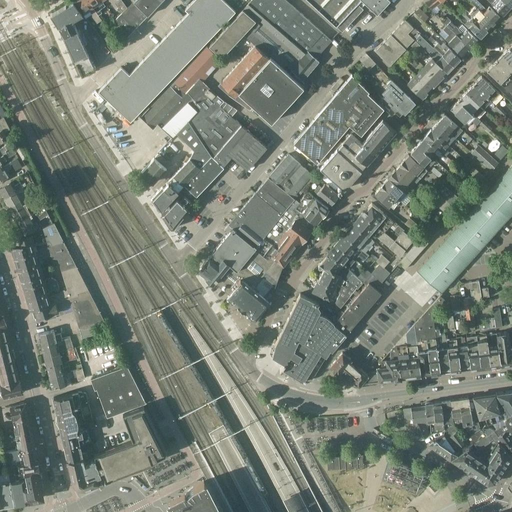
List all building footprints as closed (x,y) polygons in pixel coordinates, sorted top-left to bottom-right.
[(73,0),(73,1),(83,14),(86,18),(91,14),(92,15),(92,16),(97,23),(101,20),(98,15),(86,0),(73,0)] [(102,1),(101,0),(86,0),(98,15),(101,13),(96,5),(102,1)] [(115,0),(101,0),(102,1),(102,0),(108,0),(110,2),(114,7),(116,5),(121,12),(123,10),(115,0)] [(115,0),(123,10),(126,7),(120,0),(115,0)] [(134,0),(127,7),(117,17),(115,19),(128,36),(142,22),(149,15),(148,15),(156,7),(156,6),(161,0),(134,0)] [(183,66),(218,28),(235,11),(224,0),(193,0),(185,9),(188,12),(159,43),(183,66)] [(315,57),(251,0),(243,9),(236,17),(253,32),(274,51),(270,55),(271,55),(284,66),(286,64),(291,69),(303,79),(319,61),(315,57)] [(286,0),(251,0),(315,57),(331,40),(286,0)] [(377,14),(389,0),(310,0),(343,30),(363,9),(361,7),(365,3),(377,14)] [(431,9),(442,1),(440,0),(428,0),(425,3),(431,9)] [(479,9),(483,13),(494,23),(496,21),(497,20),(499,19),(499,18),(500,17),(489,6),(486,9),(483,5),(479,2),(477,0),(469,0),(475,6),(476,6),(479,9)] [(488,0),(491,3),(503,14),(510,6),(503,0),(488,0)] [(66,5),(50,14),(61,31),(82,75),(95,69),(73,20),(83,14),(73,1),(66,5)] [(469,13),(472,16),(479,9),(476,6),(469,13)] [(419,8),(414,12),(420,18),(425,22),(429,17),(419,8)] [(468,28),(470,26),(472,28),(481,37),(487,30),(476,20),(472,16),(469,13),(466,10),(466,11),(463,8),(460,10),(463,14),(468,20),(464,24),(468,28)] [(476,20),(487,30),(494,23),(483,13),(476,20)] [(253,32),(236,17),(209,46),(223,59),(228,53),(227,51),(243,34),(247,38),(253,32)] [(408,33),(413,27),(412,26),(405,19),(400,25),(408,33)] [(451,21),(447,25),(470,48),(478,40),(467,29),(463,33),(459,29),(455,26),(451,21)] [(414,39),(408,33),(400,25),(395,30),(410,44),(414,39)] [(447,40),(448,41),(463,56),(470,48),(447,25),(443,29),(450,36),(447,40)] [(405,48),(410,44),(395,30),(391,34),(405,48)] [(218,85),(229,95),(248,109),(252,105),(244,97),(277,62),(270,56),(269,57),(271,55),(270,55),(274,51),(253,32),(247,38),(255,45),(222,82),(221,81),(218,85)] [(429,54),(432,57),(447,72),(454,65),(434,46),(420,33),(416,38),(418,40),(417,41),(430,53),(429,54)] [(390,64),(405,48),(391,34),(376,50),(390,64)] [(112,51),(120,43),(115,38),(108,46),(112,51)] [(416,41),(411,45),(416,50),(420,45),(416,41)] [(454,65),(460,59),(449,48),(446,50),(437,42),(434,46),(454,65)] [(121,66),(99,90),(119,110),(130,121),(183,66),(159,43),(129,74),(121,66)] [(215,67),(222,60),(207,46),(174,81),(169,86),(169,87),(150,107),(149,107),(141,115),(153,127),(157,123),(162,127),(188,101),(205,83),(203,80),(208,75),(205,72),(212,64),(215,67)] [(511,48),(509,46),(506,49),(506,50),(502,54),(511,63),(511,48)] [(407,50),(403,54),(407,58),(411,54),(407,50)] [(366,52),(359,59),(369,69),(376,63),(366,52)] [(511,63),(502,54),(497,59),(494,62),(511,79),(511,63)] [(439,80),(447,72),(432,57),(424,66),(439,80)] [(399,58),(395,63),(399,67),(403,62),(399,58)] [(303,86),(277,62),(244,97),(252,105),(271,122),(303,86)] [(511,80),(511,79),(494,62),(487,70),(506,88),(511,80)] [(416,74),(431,89),(439,80),(424,66),(416,74)] [(369,91),(352,74),(326,105),(349,125),(361,135),(384,108),(368,93),(369,91)] [(407,83),(423,97),(431,89),(416,74),(407,83)] [(476,80),(474,83),(492,101),(499,93),(481,76),(476,80)] [(403,111),(404,112),(414,102),(391,79),(387,83),(391,88),(386,94),(378,102),(392,115),(391,114),(394,110),(399,115),(403,111)] [(188,101),(195,110),(197,111),(188,120),(203,143),(212,155),(213,156),(241,124),(241,123),(240,123),(231,116),(237,109),(225,101),(213,91),(205,83),(188,101)] [(467,91),(485,108),(492,101),(474,83),(471,86),(471,87),(467,91)] [(485,108),(467,91),(461,96),(459,99),(477,116),(485,108)] [(477,116),(459,99),(455,102),(450,108),(451,108),(448,112),(455,119),(458,115),(464,121),(465,120),(469,125),(477,116)] [(498,112),(503,108),(498,104),(494,108),(498,112)] [(326,105),(312,121),(336,141),(349,125),(326,105)] [(507,113),(503,108),(498,112),(503,117),(507,113)] [(456,138),(463,130),(445,113),(438,121),(456,138)] [(10,129),(4,117),(0,119),(0,141),(0,142),(9,136),(6,132),(10,129)] [(383,119),(362,143),(375,154),(395,130),(383,119)] [(484,128),(488,123),(484,119),(480,123),(484,128)] [(190,158),(174,175),(184,184),(186,186),(213,157),(212,156),(212,155),(203,143),(188,120),(176,133),(177,133),(194,150),(190,158)] [(312,121),(306,127),(300,135),(293,143),(317,163),(336,141),(312,121)] [(438,121),(431,129),(449,145),(456,138),(438,121)] [(493,128),(488,123),(484,128),(489,132),(493,128)] [(247,169),(267,146),(241,124),(214,156),(224,164),(232,155),(247,169)] [(424,136),(424,137),(442,153),(446,156),(449,152),(445,149),(449,145),(431,129),(431,128),(424,136)] [(339,185),(338,187),(337,188),(338,189),(339,190),(340,190),(340,189),(342,187),(344,189),(361,170),(359,168),(364,162),(366,164),(375,154),(362,143),(351,133),(342,142),(342,143),(337,149),(320,168),(339,185)] [(442,153),(424,137),(418,144),(436,160),(439,163),(442,159),(439,157),(442,153)] [(13,143),(23,159),(28,156),(19,140),(13,143)] [(0,168),(4,166),(1,162),(7,159),(7,158),(9,156),(10,157),(17,152),(11,142),(6,145),(8,149),(6,150),(7,152),(0,156),(0,168)] [(418,144),(411,152),(429,169),(436,160),(418,144),(417,144),(418,144)] [(498,162),(478,144),(472,152),(491,169),(498,162)] [(0,150),(0,156),(7,152),(6,150),(8,149),(6,145),(3,147),(5,151),(3,152),(2,150),(0,150)] [(168,160),(159,152),(155,157),(154,157),(141,172),(140,174),(140,176),(145,181),(148,181),(149,179),(152,182),(153,183),(167,167),(166,167),(168,160)] [(312,174),(288,154),(278,166),(305,189),(313,180),(310,177),(312,174)] [(408,154),(402,161),(421,178),(427,170),(409,154),(408,154)] [(186,186),(196,196),(224,167),(213,157),(186,186)] [(4,167),(4,166),(0,168),(0,181),(9,175),(7,172),(13,168),(12,166),(13,165),(16,171),(23,166),(18,158),(4,167)] [(417,181),(421,178),(402,161),(395,169),(400,173),(414,186),(417,188),(421,184),(417,181)] [(462,268),(474,255),(506,220),(511,213),(511,164),(417,270),(428,281),(441,292),(462,268)] [(278,166),(268,177),(291,196),(295,192),(296,193),(298,191),(301,193),(305,189),(278,166)] [(441,175),(433,168),(431,171),(439,178),(441,175)] [(473,180),(479,186),(486,178),(474,168),(470,172),(475,177),(473,180)] [(314,172),(317,175),(322,178),(326,182),(330,185),(332,182),(316,169),(314,172)] [(408,193),(414,186),(400,173),(395,169),(389,176),(408,193)] [(184,184),(174,175),(168,181),(151,199),(159,211),(176,193),(177,195),(185,186),(184,184)] [(317,175),(314,179),(318,183),(322,178),(317,175)] [(389,177),(382,184),(401,200),(408,193),(389,176),(388,177),(389,177)] [(291,196),(268,177),(255,192),(281,214),(290,203),(293,206),(297,201),(294,198),(297,195),(296,193),(295,192),(291,196)] [(0,187),(0,191),(4,198),(24,186),(24,187),(26,186),(25,184),(23,185),(22,182),(15,186),(12,180),(0,187)] [(473,192),(479,186),(473,180),(467,187),(473,192)] [(326,182),(325,183),(321,187),(320,185),(315,191),(317,193),(330,204),(336,197),(338,195),(328,186),(330,185),(326,182)] [(460,188),(455,183),(451,187),(456,192),(460,188)] [(394,208),(401,200),(382,184),(375,193),(394,208)] [(437,192),(441,196),(455,207),(456,208),(462,200),(444,184),(437,192)] [(4,198),(9,207),(31,194),(30,192),(28,193),(24,187),(24,186),(4,198)] [(190,196),(196,201),(198,198),(187,187),(184,190),(190,196)] [(190,196),(184,190),(177,198),(180,200),(185,195),(188,198),(190,196)] [(322,215),(322,216),(328,208),(308,191),(302,198),(301,199),(319,213),(322,215)] [(230,223),(256,245),(257,244),(281,214),(255,192),(238,213),(230,223)] [(9,207),(14,216),(28,208),(26,203),(32,200),(30,197),(32,196),(31,194),(9,207)] [(188,198),(185,195),(180,200),(177,198),(161,214),(166,222),(174,214),(175,215),(181,209),(179,208),(188,198)] [(435,203),(448,215),(455,207),(441,196),(435,203)] [(175,215),(174,214),(166,222),(170,228),(174,228),(191,207),(188,205),(191,201),(188,198),(179,208),(181,209),(175,215)] [(300,203),(297,201),(293,206),(316,223),(322,216),(322,215),(319,213),(301,199),(300,201),(300,202),(300,203)] [(302,241),(310,230),(316,223),(293,206),(290,203),(281,214),(257,244),(265,250),(283,265),(283,264),(302,241)] [(400,234),(394,240),(405,250),(414,240),(404,231),(405,230),(394,221),(393,221),(372,203),(363,213),(362,212),(361,213),(362,213),(384,232),(391,224),(395,227),(394,229),(400,234)] [(19,225),(45,209),(43,204),(31,212),(28,208),(14,216),(19,225)] [(45,209),(19,225),(24,234),(38,226),(36,222),(48,214),(45,209)] [(362,213),(353,224),(368,236),(371,239),(376,233),(378,234),(376,236),(378,237),(400,256),(405,250),(394,240),(384,232),(362,213)] [(409,217),(404,222),(416,231),(420,226),(409,217)] [(444,222),(438,218),(434,222),(440,227),(444,222)] [(13,245),(12,246),(15,256),(35,250),(47,246),(46,246),(63,241),(54,223),(43,228),(44,233),(46,238),(42,239),(43,242),(32,245),(29,235),(26,236),(25,236),(21,237),(16,239),(16,240),(15,241),(16,244),(13,246),(13,245)] [(256,245),(230,223),(225,229),(229,232),(209,256),(225,269),(214,282),(229,294),(242,279),(265,250),(257,244),(256,245)] [(359,246),(358,247),(365,252),(374,242),(371,239),(368,236),(353,224),(344,234),(359,246)] [(336,243),(351,255),(356,259),(358,256),(364,261),(365,260),(369,255),(365,252),(358,247),(359,246),(344,234),(336,243)] [(398,263),(399,263),(405,269),(429,242),(422,236),(398,263)] [(52,258),(58,259),(58,258),(70,254),(63,241),(46,246),(47,247),(35,251),(35,250),(15,256),(18,268),(39,262),(39,261),(52,257),(52,258)] [(348,268),(356,259),(351,255),(336,243),(329,252),(348,268)] [(256,318),(270,301),(283,265),(265,250),(242,279),(229,294),(229,295),(230,296),(227,299),(227,301),(231,304),(233,304),(235,301),(238,304),(237,305),(245,311),(246,310),(249,312),(246,315),(246,318),(250,321),(252,320),(255,317),(256,318)] [(345,279),(347,280),(358,287),(356,289),(357,290),(363,282),(357,277),(358,276),(348,268),(329,252),(318,265),(319,265),(321,266),(323,267),(340,275),(339,276),(345,279)] [(58,258),(58,259),(61,270),(76,266),(70,254),(58,258)] [(376,261),(379,263),(384,267),(385,266),(390,261),(382,254),(379,257),(376,261)] [(213,283),(214,282),(225,269),(209,256),(198,269),(199,270),(199,272),(202,275),(205,274),(207,276),(206,277),(213,283)] [(39,262),(18,268),(22,281),(43,274),(39,262)] [(378,264),(372,273),(382,282),(386,278),(390,272),(384,267),(379,263),(378,264)] [(67,290),(61,292),(64,294),(68,293),(70,298),(78,295),(77,292),(88,289),(76,266),(61,270),(67,290)] [(337,284),(341,286),(345,279),(339,276),(340,275),(323,267),(318,280),(335,288),(337,284)] [(358,276),(357,277),(363,282),(366,285),(369,282),(381,292),(384,290),(379,286),(382,282),(379,279),(366,268),(358,276)] [(22,281),(27,298),(48,291),(58,288),(56,280),(50,276),(44,278),(43,274),(22,281)] [(345,279),(341,286),(337,293),(339,294),(334,302),(341,307),(352,293),(355,290),(356,289),(358,287),(347,280),(345,279)] [(318,280),(314,291),(330,299),(335,288),(318,280)] [(482,299),(479,280),(470,281),(474,303),(482,301),(482,299)] [(359,293),(356,296),(334,322),(346,333),(381,292),(369,282),(366,285),(359,293)] [(82,338),(97,333),(94,325),(105,322),(88,289),(77,292),(78,295),(70,298),(72,304),(82,338)] [(64,294),(61,292),(49,296),(48,291),(27,298),(31,309),(70,298),(68,293),(64,294)] [(345,334),(346,333),(334,322),(333,321),(332,319),(330,317),(328,316),(324,314),(322,313),(321,313),(319,313),(320,309),(319,306),(317,305),(319,302),(300,293),(294,305),(292,304),(290,308),(292,309),(277,340),(275,339),(273,343),(275,344),(274,350),(276,351),(274,356),(276,358),(284,362),(280,369),(281,370),(283,367),(285,368),(285,369),(285,370),(303,381),(304,381),(305,381),(306,381),(307,381),(308,381),(310,380),(311,380),(312,379),(312,378),(326,355),(330,350),(332,351),(337,345),(345,334)] [(451,295),(453,311),(461,309),(459,294),(451,295)] [(433,314),(446,300),(441,295),(414,325),(415,329),(416,337),(419,355),(421,375),(440,373),(441,373),(435,330),(433,314)] [(70,298),(31,309),(31,310),(32,309),(35,317),(38,318),(45,316),(46,319),(56,316),(55,312),(63,310),(62,307),(72,304),(70,298)] [(463,299),(467,321),(475,320),(471,298),(463,299)] [(499,308),(494,308),(493,308),(494,317),(496,326),(502,325),(501,318),(499,308)] [(453,311),(446,312),(447,317),(450,335),(457,334),(453,311)] [(3,317),(0,317),(0,340),(10,338),(8,332),(6,324),(4,317),(3,317)] [(475,320),(467,321),(466,322),(466,328),(476,327),(475,320)] [(415,329),(414,325),(405,334),(411,377),(421,376),(422,376),(421,375),(419,355),(416,337),(415,329)] [(41,344),(63,339),(62,333),(56,334),(55,329),(39,333),(41,344)] [(451,372),(447,340),(442,341),(440,329),(435,330),(441,373),(450,372),(451,372)] [(508,331),(497,333),(502,365),(511,363),(511,359),(511,356),(511,354),(508,331)] [(497,333),(496,333),(486,334),(491,366),(500,365),(500,366),(501,366),(502,365),(497,333)] [(405,334),(396,344),(397,352),(398,354),(400,368),(401,378),(411,377),(405,334)] [(486,334),(477,336),(482,367),(490,366),(490,367),(491,367),(491,366),(486,334)] [(467,337),(468,345),(471,369),(477,368),(480,368),(481,368),(481,367),(482,367),(477,336),(467,337)] [(41,344),(44,355),(74,347),(70,337),(63,339),(41,344)] [(12,348),(10,338),(0,340),(0,351),(12,348)] [(471,369),(468,345),(464,345),(462,338),(457,339),(461,370),(471,369),(472,369),(471,369)] [(457,339),(447,340),(451,372),(460,370),(460,371),(461,371),(461,370),(457,339)] [(368,375),(363,381),(363,382),(394,378),(395,379),(401,378),(400,368),(398,354),(397,352),(396,344),(389,352),(389,361),(387,361),(380,362),(381,367),(376,367),(376,370),(372,370),(368,375)] [(44,355),(47,365),(68,360),(77,357),(74,347),(44,355)] [(0,361),(15,358),(12,348),(0,351),(0,361)] [(362,382),(363,382),(363,381),(368,375),(357,365),(355,368),(349,362),(351,360),(343,353),(342,352),(331,365),(331,366),(338,373),(341,370),(351,378),(351,379),(359,386),(362,382)] [(15,358),(0,361),(0,372),(17,367),(15,358)] [(47,365),(49,376),(71,371),(68,360),(47,365)] [(128,366),(90,379),(95,390),(96,390),(107,417),(146,403),(128,366)] [(0,383),(20,378),(17,367),(0,372),(0,383)] [(78,369),(71,371),(49,376),(52,387),(72,381),(71,377),(72,377),(73,378),(77,377),(78,380),(85,379),(83,368),(78,369)] [(0,383),(0,397),(23,392),(23,391),(22,391),(19,379),(20,379),(20,378),(0,383)] [(76,391),(58,396),(54,397),(57,410),(88,402),(86,392),(76,391)] [(510,408),(506,392),(495,393),(500,411),(504,422),(509,418),(511,421),(511,417),(507,409),(510,408)] [(492,423),(496,429),(502,426),(506,432),(498,436),(499,437),(509,453),(511,450),(511,421),(509,418),(504,422),(500,411),(495,393),(484,394),(489,415),(490,415),(492,423)] [(474,396),(479,419),(486,417),(488,424),(492,423),(490,415),(489,415),(484,394),(474,396)] [(468,397),(459,398),(462,418),(462,420),(462,423),(471,433),(480,427),(477,420),(475,410),(471,410),(469,397),(468,397)] [(462,420),(462,418),(459,398),(450,399),(453,421),(462,420)] [(441,400),(444,424),(444,429),(445,429),(449,428),(450,437),(458,447),(455,449),(460,453),(468,448),(464,441),(457,427),(453,421),(450,399),(441,400)] [(441,431),(444,429),(444,424),(441,400),(433,402),(435,421),(434,421),(436,432),(441,431)] [(28,415),(26,402),(10,405),(12,418),(28,415)] [(88,402),(57,410),(60,422),(92,415),(88,402)] [(425,406),(428,422),(431,422),(432,433),(436,432),(434,421),(435,421),(433,402),(431,403),(430,402),(426,402),(426,403),(425,403),(425,406)] [(95,454),(96,457),(103,478),(105,477),(106,480),(153,462),(152,460),(157,457),(158,457),(168,452),(163,442),(143,405),(123,412),(133,440),(95,454)] [(413,423),(414,434),(421,439),(430,436),(424,423),(428,422),(425,406),(404,408),(406,424),(413,423)] [(12,418),(15,433),(31,430),(28,415),(12,418)] [(92,415),(60,422),(62,434),(82,430),(81,426),(94,423),(93,421),(92,415)] [(479,431),(486,437),(487,437),(490,443),(495,441),(489,435),(495,431),(494,431),(485,426),(481,430),(479,431)] [(502,426),(496,429),(494,431),(495,431),(498,436),(506,432),(502,426)] [(34,446),(31,430),(15,433),(18,449),(34,446)] [(82,430),(62,434),(65,447),(85,442),(82,430)] [(478,442),(482,440),(486,437),(479,431),(472,436),(478,442)] [(489,435),(495,441),(499,437),(498,436),(495,431),(489,435)] [(430,443),(429,443),(450,458),(455,449),(444,436),(436,438),(430,443)] [(464,441),(468,448),(474,444),(478,442),(472,436),(464,441)] [(506,463),(511,456),(509,453),(499,437),(495,441),(497,443),(491,453),(506,463)] [(65,447),(68,457),(68,459),(83,456),(88,455),(87,450),(88,449),(85,442),(65,447)] [(18,449),(22,465),(38,462),(39,462),(38,460),(37,461),(34,446),(18,449)] [(469,459),(474,452),(468,448),(460,453),(455,449),(450,458),(452,459),(462,465),(462,466),(463,466),(467,458),(469,459)] [(24,477),(22,465),(18,449),(5,452),(9,473),(14,503),(28,501),(24,477)] [(472,473),(482,457),(474,452),(469,459),(467,458),(463,466),(471,471),(470,471),(472,473)] [(361,453),(324,456),(325,467),(362,464),(361,453)] [(506,463),(491,453),(487,460),(486,461),(492,466),(500,472),(506,463)] [(83,456),(68,459),(69,463),(70,467),(73,479),(73,481),(74,483),(75,484),(76,485),(78,486),(79,487),(81,487),(82,488),(84,488),(86,487),(91,485),(83,464),(85,463),(83,456)] [(91,461),(85,463),(83,464),(91,485),(104,480),(103,478),(96,457),(91,459),(91,461)] [(472,473),(474,474),(474,473),(482,479),(481,479),(482,479),(492,466),(486,461),(487,460),(484,458),(482,457),(472,473)] [(394,460),(391,467),(406,474),(409,467),(394,460)] [(38,462),(22,465),(24,477),(28,501),(29,501),(29,500),(43,498),(41,489),(37,471),(40,471),(40,469),(41,467),(40,463),(38,462)] [(487,482),(487,483),(488,483),(493,482),(494,482),(494,481),(497,477),(497,476),(500,472),(492,466),(482,479),(487,482)] [(0,474),(0,502),(1,506),(1,505),(14,503),(9,473),(0,474)] [(223,511),(220,505),(210,486),(209,484),(208,484),(207,483),(204,482),(204,481),(193,486),(169,498),(180,511),(223,511)]
